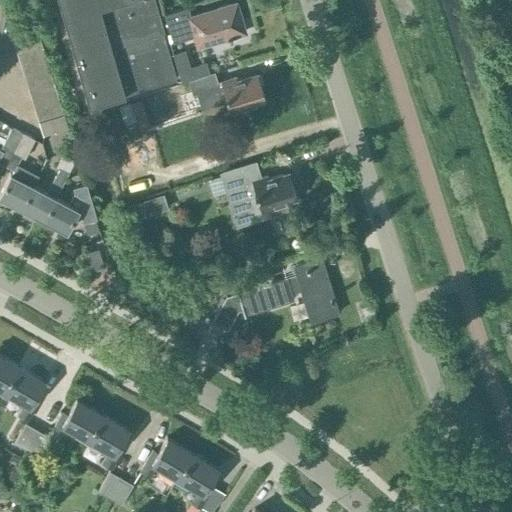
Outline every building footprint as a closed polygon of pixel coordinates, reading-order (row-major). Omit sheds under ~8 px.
[(57,0),(87,104),(123,94),(175,78),(152,0),(57,0)] [(172,42),(194,35),(197,45),(244,31),(235,2),(190,16),(187,6),(164,13),(172,42)] [(13,39),(16,51),(41,43),(38,32),(13,39)] [(16,51),(20,63),(45,55),(41,43),(16,51)] [(183,50),(172,53),(180,81),(188,79),(206,73),(203,62),(188,67),(183,50)] [(49,67),(45,55),(20,63),(24,75),(49,67)] [(24,75),(27,86),(52,78),(49,67),(24,75)] [(247,102),(264,97),(257,73),(236,79),(234,76),(220,80),(220,82),(216,83),(212,71),(206,73),(188,79),(192,91),(195,90),(201,107),(226,99),(230,112),(249,106),(247,102)] [(27,86),(31,98),(56,90),(52,78),(27,86)] [(56,90),(31,98),(35,110),(60,102),(56,90)] [(35,110),(38,121),(63,113),(60,102),(35,110)] [(68,127),(63,113),(38,121),(42,134),(68,127)] [(1,149),(0,148),(0,162),(5,165),(22,132),(11,126),(1,145),(3,146),(1,149)] [(5,165),(13,169),(21,155),(24,157),(34,138),(22,132),(5,165)] [(46,191),(32,184),(21,206),(43,218),(55,196),(74,159),(63,153),(57,166),(59,167),(46,191)] [(289,197),(295,195),(288,171),(267,178),(265,174),(258,176),(254,162),(221,172),(237,222),(292,205),(289,197)] [(10,172),(0,190),(0,195),(21,206),(32,184),(38,173),(28,168),(22,179),(10,172)] [(55,196),(43,218),(66,230),(76,211),(80,213),(82,221),(96,217),(85,183),(72,187),(73,191),(68,203),(55,196)] [(314,319),(336,312),(319,256),(296,262),(300,273),(287,277),(286,276),(227,295),(226,294),(211,320),(227,329),(238,310),(242,309),(242,310),(279,299),(280,300),(292,296),(291,291),(304,287),(314,319)] [(146,281),(125,289),(130,303),(151,295),(146,281)] [(0,387),(3,390),(17,364),(0,354),(0,387)] [(17,364),(3,390),(24,402),(18,413),(27,418),(39,398),(34,395),(43,379),(17,364)] [(59,437),(66,426),(87,438),(102,412),(76,397),(66,413),(62,411),(50,432),(59,437)] [(102,412),(87,438),(108,450),(102,461),(111,466),(123,446),(118,443),(128,427),(102,412)] [(25,422),(14,441),(26,447),(36,428),(25,422)] [(48,435),(36,428),(26,447),(37,454),(48,435)] [(156,464),(177,476),(192,451),(166,436),(157,452),(152,449),(140,469),(149,475),(156,464)] [(177,476),(197,489),(190,500),(200,506),(212,485),(208,482),(217,467),(192,451),(177,476)] [(108,469),(97,489),(108,496),(120,476),(108,469)] [(131,483),(120,476),(108,496),(120,503),(131,483)]
